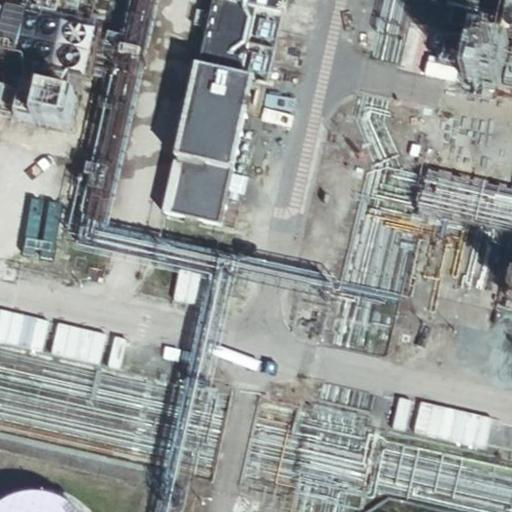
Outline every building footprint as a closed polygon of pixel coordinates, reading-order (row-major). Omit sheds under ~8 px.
[(285,22),(290,0),(229,0),(227,9),(216,7),(202,71),(196,70),(164,215),(224,229),(256,84),(241,81),(256,15),(285,22)] [(490,40),(499,0),(470,0),(463,34),(490,40)] [(38,34),(39,32),(38,29),(37,27),(34,26),(32,25),(29,25),(27,27),(25,29),(25,31),(25,34),(26,36),(28,38),(30,39),(33,39),(35,38),(37,36),(38,34)] [(56,41),(57,38),(57,35),(56,32),(54,29),(52,28),(49,28),(46,28),(43,30),(41,33),(41,36),(41,39),(43,41),(45,43),(48,44),(51,44),(54,43),(56,41)] [(86,45),(86,43),(86,39),(84,37),(83,35),(81,34),(78,32),(75,32),(73,32),(70,33),(68,35),(66,37),(65,40),(64,42),(65,45),(65,48),(67,50),(69,52),(71,53),(74,54),(77,54),(79,53),(82,52),(84,50),(85,48),(86,45)] [(32,59),(32,56),(32,54),(30,52),(28,50),(26,50),(23,50),(21,51),(19,53),(18,55),(19,58),(20,60),(21,62),(24,63),(26,64),(29,63),(31,61),(32,59)] [(50,65),(51,62),(51,59),(50,56),(48,54),(46,52),(42,52),(39,53),(37,54),(35,57),(35,60),(35,63),(37,66),(39,68),(42,69),(45,69),(48,67),(50,65)] [(82,69),(82,66),(82,64),(80,61),(79,60),(77,58),(74,57),(71,56),(69,57),(66,58),(64,59),(62,61),(61,64),(60,66),(60,69),(61,72),(63,74),(65,76),(67,77),(70,78),(73,78),(75,77),(77,76),(80,74),(81,72),(82,69)] [(80,511),(78,510),(72,505),(66,502),(58,499),(51,497),(44,496),(36,496),(28,497),(21,498),(14,501),(7,505),(1,509),(0,510),(0,511),(80,511)]
